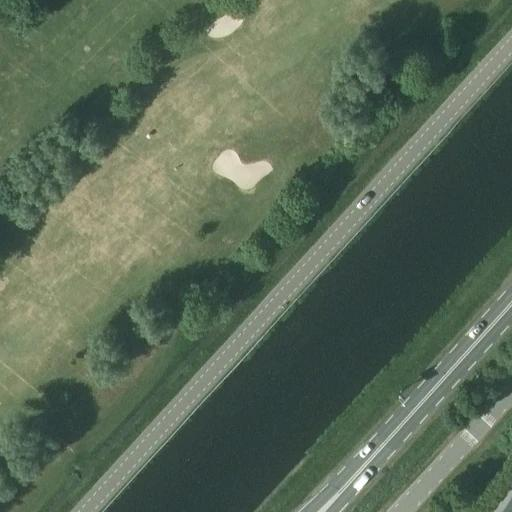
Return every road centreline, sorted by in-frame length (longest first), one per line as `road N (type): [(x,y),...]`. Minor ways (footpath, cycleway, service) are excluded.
road 1 (tertiary): [(87,511),(511,51)]
road 2 (primary): [(337,495),(511,304)]
road 3 (unclassified): [(399,511),(511,390)]
